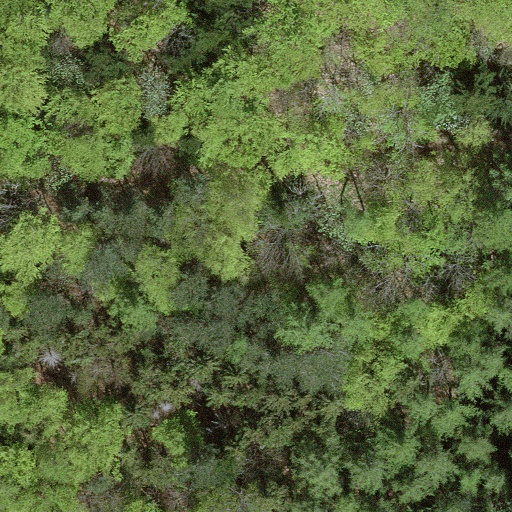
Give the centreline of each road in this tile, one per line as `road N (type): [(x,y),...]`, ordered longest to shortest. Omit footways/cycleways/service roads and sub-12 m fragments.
road 1 (track): [(0,165),(511,140)]
road 2 (track): [(511,63),(354,0)]
